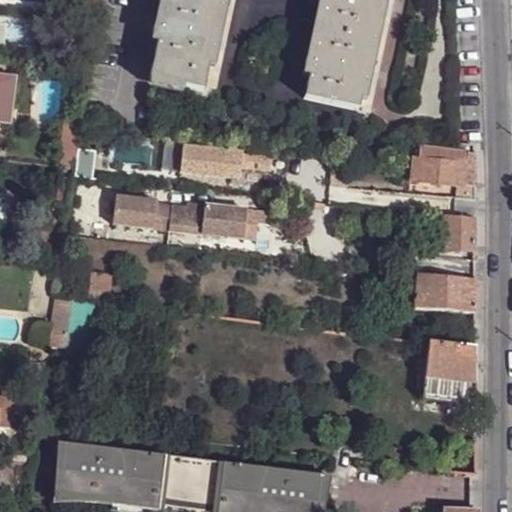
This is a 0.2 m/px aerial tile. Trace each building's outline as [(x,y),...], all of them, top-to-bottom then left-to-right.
[(87,17),(100,19),(103,0),(84,0),(82,16),(87,17)] [(166,0),(160,27),(157,41),(147,83),(202,95),(214,36),(222,0),(166,0)] [(159,0),(154,26),(160,27),(166,0),(159,0)] [(318,0),(300,79),(307,80),(324,0),(318,0)] [(324,0),(307,80),(302,100),(356,112),(368,60),(376,23),(381,0),(324,0)] [(85,27),(98,29),(100,19),(87,17),(85,27)] [(150,39),(157,41),(160,27),(154,26),(150,39)] [(80,65),(92,67),(98,29),(85,27),(80,65)] [(17,77),(0,75),(0,123),(13,125),(17,77)] [(64,122),(58,169),(75,172),(81,124),(64,122)] [(473,191),(473,157),(418,149),(417,160),(412,160),(409,182),(473,191)] [(272,160),(183,150),(180,176),(240,182),(240,171),(271,175),(272,160)] [(349,153),(334,152),(330,186),(345,188),(349,153)] [(60,179),(56,201),(67,203),(70,181),(60,179)] [(157,204),(116,199),(112,228),(168,235),(172,208),(157,207),(157,204)] [(177,209),(172,208),(168,235),(256,242),(257,225),(273,227),(274,214),(187,206),(186,210),(177,209)] [(445,253),(445,219),(432,219),(433,253),(445,253)] [(473,254),(473,224),(449,220),(445,219),(445,253),(446,254),(473,254)] [(90,275),(87,301),(107,303),(110,277),(90,275)] [(474,317),(474,284),(417,278),(413,312),(474,317)] [(70,311),(72,300),(56,297),(54,309),(70,311)] [(49,337),(65,339),(70,311),(54,309),(49,337)] [(47,348),(64,351),(65,339),(49,337),(47,348)] [(475,406),(474,351),(426,345),(425,356),(420,400),(475,406)] [(20,373),(18,384),(29,387),(31,375),(20,373)] [(0,416),(1,414),(16,416),(19,396),(3,395),(3,401),(0,400),(0,416)] [(0,431),(14,432),(16,416),(1,414),(0,416),(0,431)] [(56,501),(144,511),(186,511),(192,462),(63,446),(56,501)] [(474,477),(473,459),(446,460),(445,473),(474,477)] [(192,462),(186,511),(317,511),(321,478),(192,462)] [(11,482),(13,466),(0,464),(0,498),(9,499),(11,482)] [(20,483),(21,467),(13,466),(11,482),(20,483)]
